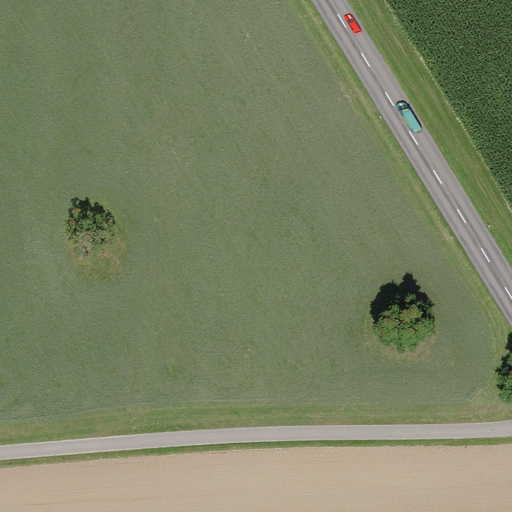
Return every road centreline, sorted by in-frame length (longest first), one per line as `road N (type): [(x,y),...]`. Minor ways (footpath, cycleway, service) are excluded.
road 1 (track): [(0,454),(511,429)]
road 2 (tertiary): [(325,0),(511,299)]
